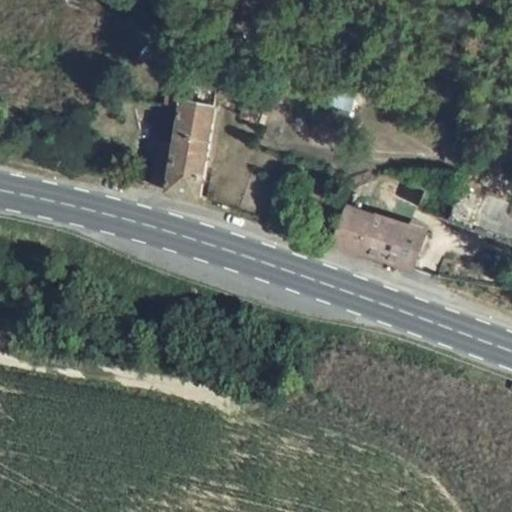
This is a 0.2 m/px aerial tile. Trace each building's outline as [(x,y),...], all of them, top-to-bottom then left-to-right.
[(246,53),(248,40),(222,34),(219,48),(246,53)] [(159,146),(152,184),(170,188),(201,197),(214,106),(183,100),(182,108),(167,105),(159,146)] [(167,105),(158,104),(151,145),(159,146),(167,105)] [(474,128),(477,115),(464,111),(459,123),(460,124),(474,128)] [(480,156),(479,130),(474,128),(460,124),(454,148),(480,156)] [(413,268),(425,232),(376,217),(350,208),(336,243),(363,253),(413,268)]
